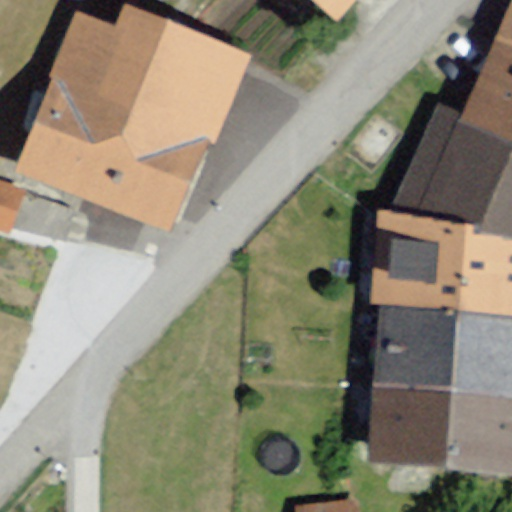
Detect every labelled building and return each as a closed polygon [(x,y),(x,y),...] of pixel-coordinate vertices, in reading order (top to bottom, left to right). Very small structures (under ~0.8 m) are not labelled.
[(309,0),(330,18),(345,0),(309,0)] [(511,6),(496,42),(511,48),(511,6)] [(69,17),(4,181),(170,247),(245,58),(124,10),(115,34),(69,17)] [(460,126),(511,147),(511,48),(496,42),(460,126)] [(413,216),(511,238),(511,147),(460,126),(413,216)] [(0,190),(0,239),(5,241),(22,200),(0,190)] [(379,389),(511,396),(511,238),(413,216),(378,214),(379,389)] [(511,396),(379,389),(375,463),(511,470),(511,396)]
